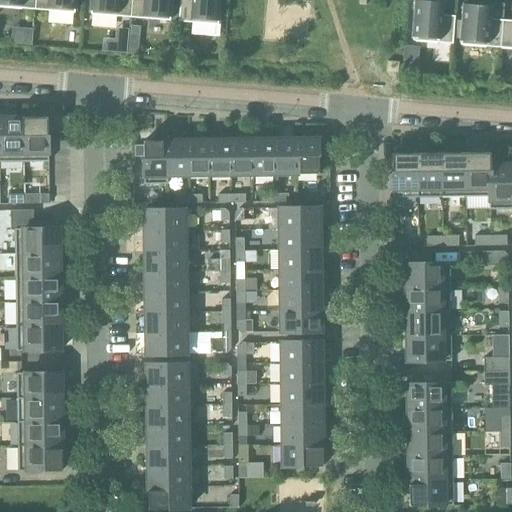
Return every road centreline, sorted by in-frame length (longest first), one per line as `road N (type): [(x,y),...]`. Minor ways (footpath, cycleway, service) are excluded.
road 1 (residential): [(94,83),(100,511)]
road 2 (residential): [(364,105),(372,511)]
road 3 (residential): [(94,83),(364,105)]
road 4 (residential): [(364,105),(511,117)]
